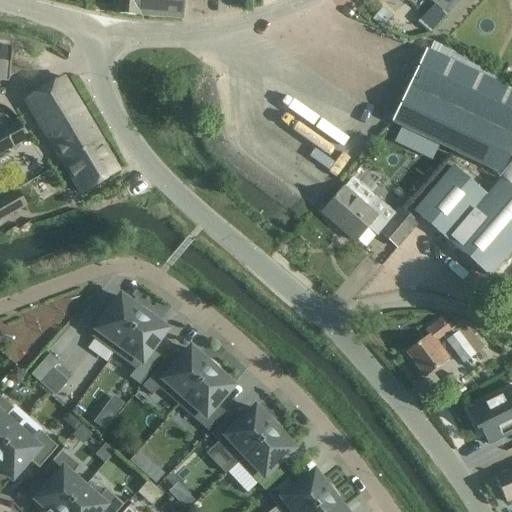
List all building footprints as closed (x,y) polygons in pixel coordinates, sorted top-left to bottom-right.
[(115,0),(114,13),(181,19),(182,0),(115,0)] [(428,0),(429,1),(429,0),(443,12),(453,0),(428,0)] [(373,19),(382,28),(392,17),(382,9),(373,19)] [(0,80),(8,81),(11,47),(0,45),(0,80)] [(511,90),(427,50),(409,86),(511,135),(511,90)] [(63,78),(24,101),(62,162),(100,140),(63,78)] [(458,154),(501,174),(511,150),(511,135),(409,86),(392,122),(458,154)] [(18,120),(0,131),(0,155),(29,138),(18,120)] [(100,140),(62,162),(81,194),(118,172),(100,140)] [(452,167),(414,210),(422,218),(490,277),(511,251),(511,187),(499,177),(485,195),(452,167)] [(282,179),(315,194),(320,183),(287,168),(282,179)] [(334,200),(322,213),(343,231),(355,242),(367,228),(370,224),(380,233),(384,237),(397,248),(418,224),(400,208),(395,213),(376,196),(375,197),(366,207),(344,188),(336,197),(335,196),(333,199),(334,200)] [(3,198),(0,199),(0,222),(11,216),(12,215),(4,201),(3,198)] [(91,338),(113,354),(146,309),(146,308),(145,309),(142,307),(138,306),(135,305),(131,305),(121,297),(91,338)] [(129,378),(140,385),(160,357),(151,350),(165,330),(155,322),(153,319),(151,315),(149,313),(146,310),(147,309),(146,309),(113,354),(135,369),(129,378)] [(429,335),(406,353),(425,378),(449,359),(435,342),(443,336),(463,363),(464,364),(483,349),(483,348),(462,321),(458,324),(455,320),(447,326),(441,318),(425,331),(429,335)] [(158,388),(178,405),(215,363),(214,364),(211,362),(207,360),(204,359),(200,358),(190,350),(174,368),(165,360),(142,387),(152,395),(158,388)] [(31,376),(41,384),(59,363),(49,354),(31,376)] [(215,363),(178,405),(208,432),(224,413),(215,405),(232,386),(222,378),(221,374),(220,371),(217,368),(215,365),(216,364),(215,363)] [(511,387),(467,410),(476,430),(480,428),(489,445),(511,432),(511,387)] [(0,450),(17,430),(4,419),(13,408),(0,396),(0,450)] [(210,434),(237,463),(278,424),(277,425),(274,422),(271,420),(268,419),(264,418),(255,408),(237,425),(229,417),(210,434)] [(68,412),(61,420),(75,431),(81,423),(68,412)] [(278,424),(237,463),(265,492),(283,474),(275,466),(293,449),(284,439),(283,436),(282,432),(280,429),(278,426),(279,425),(278,424)] [(17,430),(0,450),(0,469),(2,470),(12,478),(28,460),(38,469),(57,447),(39,431),(30,442),(17,430)] [(105,444),(95,455),(104,464),(115,452),(105,444)] [(36,500),(46,508),(47,511),(62,511),(83,488),(70,476),(79,466),(61,450),(42,472),(52,481),(36,500)] [(511,468),(494,477),(506,503),(511,500),(511,468)] [(334,491),(332,489),(329,486),(325,485),(322,483),(314,473),(294,488),(287,479),(267,494),(280,511),(308,511),(335,491),(334,491)] [(83,488),(62,511),(117,511),(123,505),(105,489),(96,499),(83,488)] [(344,511),(340,507),(339,503),(339,499),(337,496),(335,492),(336,492),(335,491),(308,511),(344,511)]
